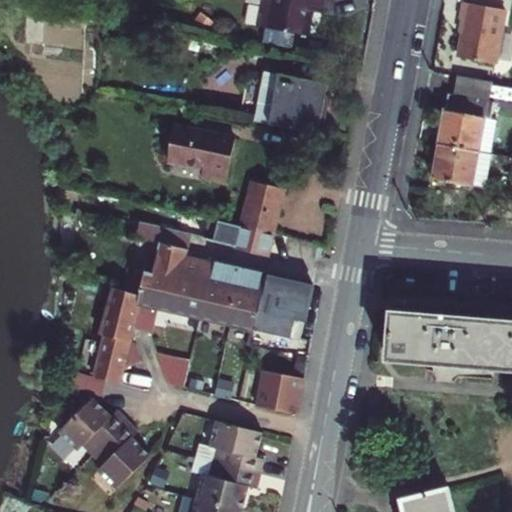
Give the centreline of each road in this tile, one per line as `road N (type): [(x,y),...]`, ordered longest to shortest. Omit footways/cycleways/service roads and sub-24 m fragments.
road 1 (residential): [(404,0),(359,244)]
road 2 (unknown): [(320,436),(153,398)]
road 3 (residential): [(359,244),(511,255)]
road 4 (residential): [(332,381),(359,244)]
road 5 (residential): [(332,381),(302,511)]
road 6 (residential): [(318,511),(332,381)]
